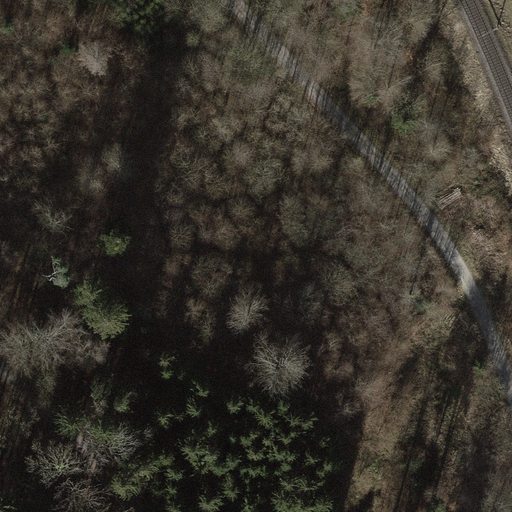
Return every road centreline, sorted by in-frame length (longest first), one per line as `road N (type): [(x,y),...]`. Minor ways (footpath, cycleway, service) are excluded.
road 1 (track): [(234,0),(438,232),(486,320),(511,398)]
road 2 (track): [(0,369),(141,511)]
